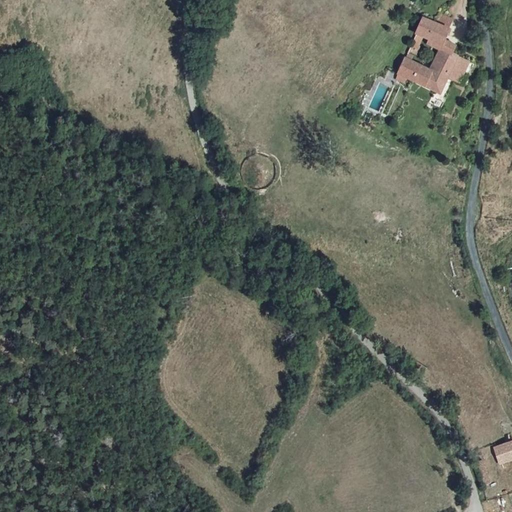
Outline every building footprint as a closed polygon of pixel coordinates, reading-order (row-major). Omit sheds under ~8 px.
[(442,15),(438,24),(450,29),(454,20),(442,15)] [(438,24),(425,18),(419,34),(440,43),(440,46),(445,48),(452,30),(450,29),(438,24)] [(455,68),(462,54),(459,53),(461,48),(456,46),(453,51),(451,50),(445,63),(445,64),(455,68)] [(410,54),(399,80),(405,83),(408,78),(415,81),(414,85),(419,87),(422,83),(428,86),(435,71),(412,61),(414,56),(410,54)] [(473,61),(462,54),(455,68),(449,79),(449,83),(460,89),(473,61)] [(455,68),(445,64),(440,74),(449,79),(455,68)] [(440,74),(435,71),(428,86),(435,89),(440,74)] [(446,93),(449,83),(449,79),(440,74),(435,89),(446,93)] [(511,440),(496,447),(501,462),(511,458),(511,440)]
